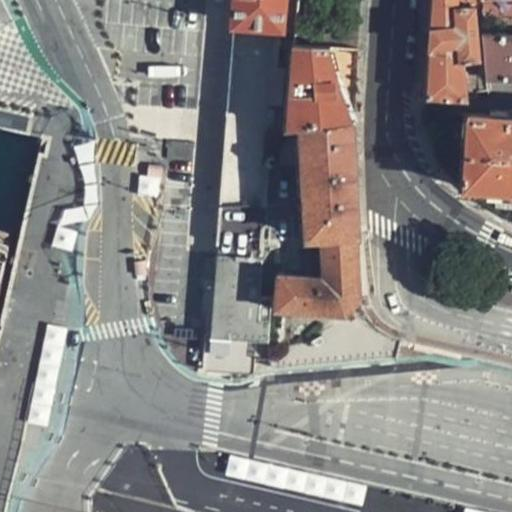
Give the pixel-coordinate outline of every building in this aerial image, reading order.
[(234,0),(232,32),(279,36),(288,36),(290,0),(234,0)] [(430,0),(428,44),(425,97),(476,101),(475,79),(488,78),(486,57),(480,57),(474,8),(457,9),(457,4),(477,2),(477,0),(430,0)] [(359,308),(356,303),(355,296),(352,216),(305,218),(306,241),(319,242),(319,268),(311,278),(277,278),(277,313),(270,312),(270,322),(257,321),(279,36),(232,32),(208,338),(268,342),(266,359),(271,356),(273,369),(397,358),(399,337),(390,336),(378,328),(370,321),(359,308)] [(486,57),(488,78),(511,78),(511,35),(484,34),(486,57)] [(354,87),(356,50),(293,48),(287,129),(301,127),(350,121),(352,121),(354,87)] [(511,193),(511,109),(504,109),(504,116),(467,113),(465,138),(462,187),(463,189),(511,193)] [(351,180),(350,121),(301,127),(304,197),(352,194),(351,180)] [(352,194),(304,197),(305,218),(352,216),(352,194)] [(457,285),(465,265),(442,256),(434,276),(457,285)] [(264,361),(273,369),(271,356),(266,359),(268,342),(208,338),(199,342),(196,370),(207,376),(247,380),(251,373),(252,361),(264,361)] [(69,354),(43,348),(33,398),(59,403),(69,354)] [(336,486),(237,463),(233,481),(331,504),(336,486)]
